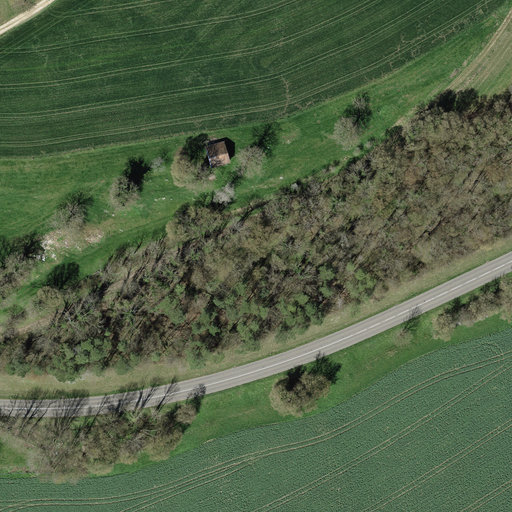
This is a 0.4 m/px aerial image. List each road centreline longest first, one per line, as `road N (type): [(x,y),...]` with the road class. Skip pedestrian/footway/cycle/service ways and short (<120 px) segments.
road 1 (track): [(0,337),(331,179),(442,97),(511,14)]
road 2 (secondary): [(511,262),(265,370),(114,405),(0,409)]
